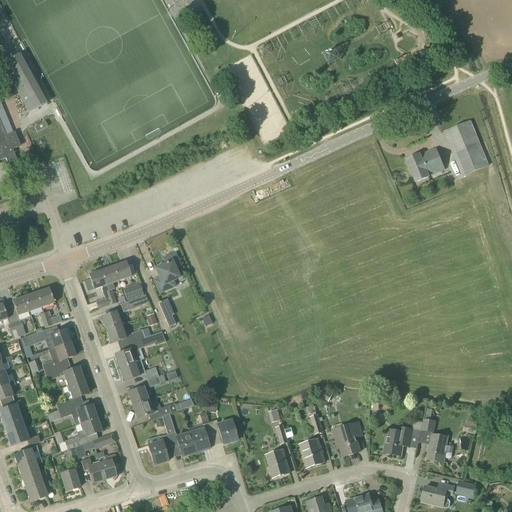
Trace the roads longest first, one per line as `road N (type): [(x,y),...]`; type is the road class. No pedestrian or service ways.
road 1 (tertiary): [(511,69),(271,175)]
road 2 (residential): [(141,489),(62,263)]
road 3 (tertiary): [(62,263),(271,175)]
road 4 (residential): [(240,508),(369,469),(406,479),(400,511)]
road 5 (residential): [(240,508),(219,470),(141,489)]
